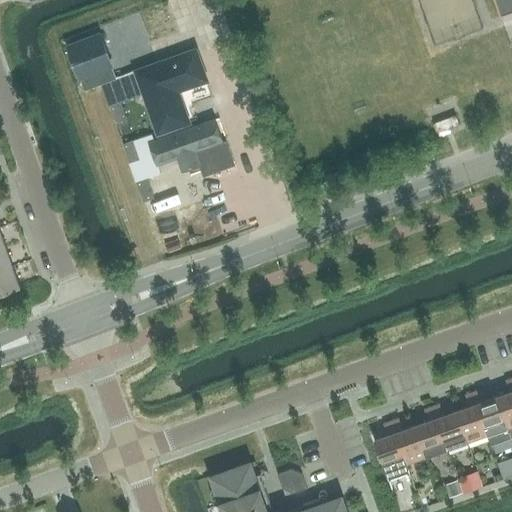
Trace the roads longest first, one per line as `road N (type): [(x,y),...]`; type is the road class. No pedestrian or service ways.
road 1 (unclassified): [(81,319),(511,156)]
road 2 (residential): [(81,319),(0,88)]
road 3 (residential): [(312,391),(511,321)]
road 4 (residential): [(132,454),(312,391)]
road 5 (residential): [(132,454),(81,319)]
road 6 (residential): [(0,499),(132,454)]
